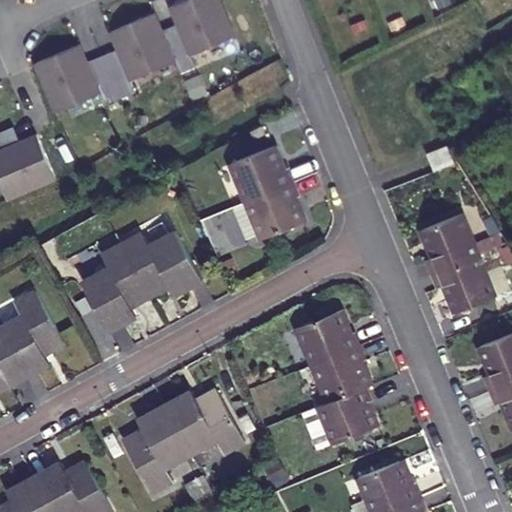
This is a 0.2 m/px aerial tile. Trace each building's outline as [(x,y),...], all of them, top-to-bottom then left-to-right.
[(180,27),(193,58),(242,38),(226,0),(196,0),(173,9),(180,27)] [(158,16),(113,34),(120,51),(133,83),(178,65),(165,33),(158,16)] [(183,76),(198,70),(193,58),(180,27),(165,33),(178,65),(183,76)] [(38,65),(58,114),(102,95),(90,63),(82,46),(38,65)] [(120,51),(105,57),(123,101),(138,95),(133,83),(120,51)] [(105,57),(90,63),(102,95),(107,107),(123,101),(105,57)] [(0,133),(0,150),(21,143),(15,127),(0,133)] [(21,143),(0,150),(0,181),(7,200),(56,180),(39,135),(21,143)] [(427,155),(433,171),(454,163),(449,148),(427,155)] [(227,171),(243,208),(291,188),(285,174),(281,176),(270,152),(227,171)] [(297,202),(291,188),(243,208),(259,246),(303,228),(292,204),(297,202)] [(427,253),(432,268),(478,253),(478,252),(504,243),(501,232),(474,241),(464,209),(425,221),(431,242),(433,241),(436,250),(427,253)] [(137,237),(117,247),(145,299),(165,287),(170,298),(196,283),(171,235),(144,249),(137,237)] [(126,309),(145,299),(117,247),(98,257),(104,270),(77,284),(104,333),(131,319),(126,309)] [(494,295),(478,253),(432,268),(437,282),(447,279),(450,287),(447,289),(454,309),(494,295)] [(18,314),(0,323),(0,346),(18,380),(45,365),(40,355),(60,344),(32,292),(12,304),(18,314)] [(299,364),(346,343),(340,329),(336,331),(326,309),(282,328),(299,364)] [(486,369),(493,384),(511,376),(511,328),(484,339),(490,358),(493,358),(495,365),(486,369)] [(351,384),(359,380),(349,358),(353,357),(346,343),(299,364),(315,400),(351,384)] [(0,389),(18,380),(0,346),(0,389)] [(511,376),(493,384),(497,397),(506,394),(510,403),(507,404),(511,416),(511,376)] [(351,384),(315,400),(304,406),(289,413),(298,434),(314,427),(321,442),(364,423),(354,400),(357,398),(351,384)] [(187,394),(158,409),(184,456),(211,442),(218,456),(238,446),(211,393),(192,403),(187,394)] [(158,470),(184,456),(158,409),(133,423),(137,432),(116,444),(145,496),(165,484),(158,470)] [(314,427),(298,434),(305,448),(321,442),(314,427)] [(338,511),(364,511),(405,495),(400,480),(396,482),(386,458),(341,476),(350,498),(336,504),(338,511)] [(55,465),(27,480),(43,511),(79,511),(80,511),(79,511),(107,511),(80,463),(60,473),(55,465)] [(204,492),(193,473),(176,483),(186,502),(204,492)] [(43,511),(27,480),(0,493),(0,494),(5,503),(0,505),(0,511),(43,511)] [(411,509),(405,495),(364,511),(407,511),(407,510),(411,509)]
